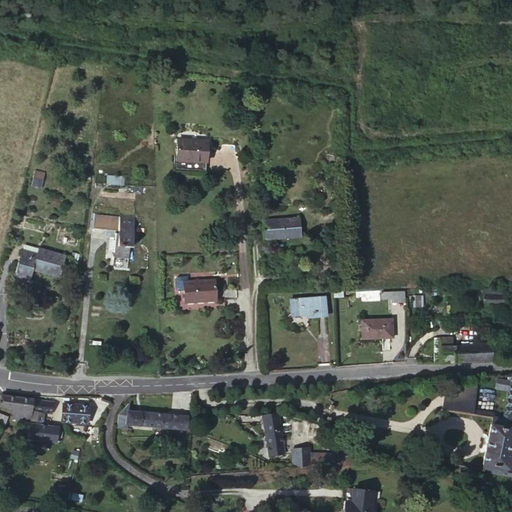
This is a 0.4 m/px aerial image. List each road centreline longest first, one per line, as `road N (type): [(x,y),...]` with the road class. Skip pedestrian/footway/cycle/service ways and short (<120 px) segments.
road 1 (tertiary): [(511,368),(125,387),(0,376)]
road 2 (unknown): [(185,385),(223,402),(409,428),(450,424)]
